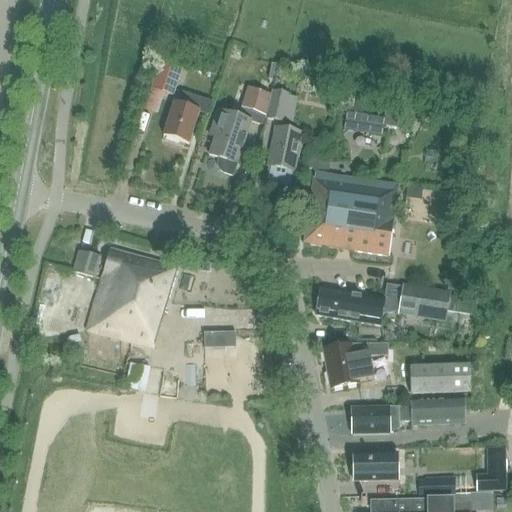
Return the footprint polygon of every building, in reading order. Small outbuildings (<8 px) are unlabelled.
[(182,70),(159,62),(150,89),(173,97),(182,70)] [(233,179),(250,123),(261,127),(271,96),(248,89),(238,119),(217,113),(212,131),(216,132),(208,157),(217,160),(216,163),(217,168),(218,172),(222,175),(233,179)] [(285,125),(291,96),(272,92),(266,121),(285,125)] [(206,115),(210,104),(184,95),(180,107),(173,105),(163,137),(188,146),(199,113),(206,115)] [(400,112),(396,129),(411,131),(414,115),(400,112)] [(345,114),(343,130),(355,132),(357,116),(345,114)] [(302,134),(275,129),(268,168),(269,169),(266,184),(289,189),(292,173),(294,174),(302,134)] [(390,256),(400,185),(314,174),(305,245),(390,256)] [(94,281),(101,257),(82,251),(74,275),(94,281)] [(152,354),(177,272),(111,251),(85,333),(152,354)] [(451,295),(403,287),(397,316),(446,324),(448,314),(451,295)] [(314,317),(379,328),(384,303),(318,292),(314,317)] [(448,314),(477,318),(481,300),(451,295),(448,314)] [(223,333),(212,334),(212,350),(223,350),(223,333)] [(352,345),(322,351),(329,390),(359,384),(359,383),(375,380),(370,358),(370,354),(354,356),(352,345)] [(388,346),(352,345),(354,356),(370,354),(370,358),(388,358),(388,346)] [(132,392),(138,368),(130,366),(124,390),(132,392)] [(470,395),(469,366),(409,368),(410,396),(470,395)] [(411,429),(463,426),(462,401),(413,403),(413,410),(352,412),(353,436),(386,435),(388,431),(396,431),(396,422),(410,421),(411,429)] [(487,478),(476,478),(477,495),(492,495),(505,495),(505,452),(487,452),(487,478)] [(352,485),(399,483),(398,454),(351,455),(352,485)] [(453,479),(418,480),(419,498),(452,497),(454,497),(453,479)] [(492,511),(492,497),(470,497),(454,497),(452,497),(452,499),(369,502),(369,511),(492,511)]
